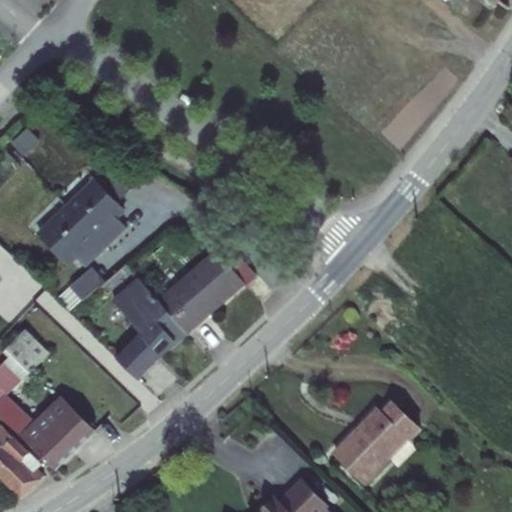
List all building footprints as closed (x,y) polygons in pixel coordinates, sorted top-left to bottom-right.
[(456,0),(498,38),(511,17),(511,2),(509,0),(456,0)] [(105,169),(92,181),(109,200),(122,187),(105,169)] [(88,177),(30,233),(58,262),(67,254),(77,265),(118,225),(108,215),(116,206),(109,200),(92,181),(88,177)] [(208,247),(151,298),(179,329),(235,278),(208,247)] [(58,289),(70,303),(93,283),(80,269),(58,289)] [(151,298),(132,277),(107,300),(134,330),(109,356),(131,377),(150,357),(148,355),(179,329),(151,298)] [(47,348),(28,331),(0,357),(0,395),(2,394),(47,348)] [(43,434),(2,394),(0,395),(0,420),(29,447),(43,434)] [(394,411),(387,403),(375,416),(404,445),(412,438),(418,443),(430,428),(403,402),(394,411)] [(54,470),(94,434),(71,408),(43,434),(29,447),(54,470)] [(404,445),(375,416),(342,449),(370,479),(404,445)] [(41,465),(6,432),(0,437),(0,451),(2,453),(0,455),(0,480),(20,500),(44,475),(38,468),(41,465)] [(258,511),(325,511),(330,508),(304,481),(282,501),(277,495),(258,511)]
